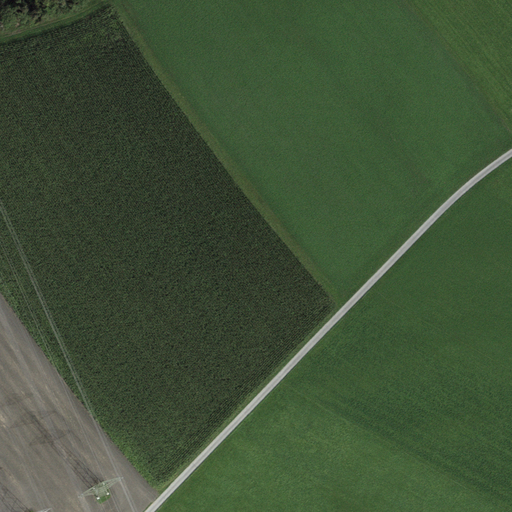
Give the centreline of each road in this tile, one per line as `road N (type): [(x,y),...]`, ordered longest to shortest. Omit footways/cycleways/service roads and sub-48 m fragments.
road 1 (track): [(149,511),(469,186),(511,158)]
road 2 (track): [(0,42),(117,0)]
